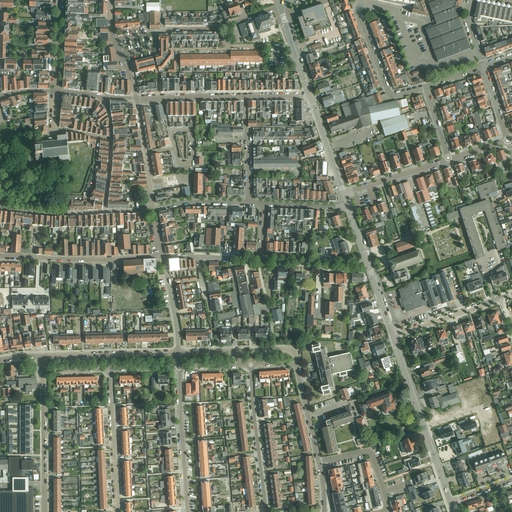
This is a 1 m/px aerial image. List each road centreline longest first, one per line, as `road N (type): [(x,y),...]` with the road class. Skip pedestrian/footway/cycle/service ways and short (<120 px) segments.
road 1 (secondary): [(450,502),(392,334)]
road 2 (residential): [(0,256),(163,255)]
road 3 (residential): [(266,511),(251,365)]
road 4 (residential): [(179,367),(187,511)]
road 5 (residential): [(117,511),(109,370)]
road 6 (residential): [(42,372),(44,511)]
road 7 (residential): [(424,87),(389,92),(357,9),(364,0)]
road 8 (residential): [(154,32),(220,28),(281,8)]
